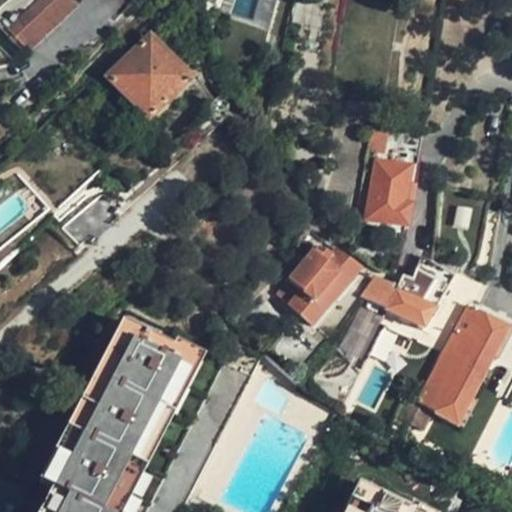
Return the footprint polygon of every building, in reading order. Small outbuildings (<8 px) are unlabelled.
[(24,0),(0,21),(6,29),(40,0),(24,0)] [(74,7),(68,0),(40,0),(6,29),(26,53),(74,7)] [(0,46),(12,62),(24,52),(4,28),(0,23),(0,46)] [(189,81),(150,40),(108,78),(147,121),(189,81)] [(354,115),(384,122),(385,120),(388,105),(358,98),(354,115)] [(384,122),(378,146),(391,148),(397,123),(385,120),(384,122)] [(368,218),(406,229),(417,189),(409,186),(413,170),(384,162),(368,218)] [(312,327),(359,271),(330,249),(325,254),(320,250),(311,259),(308,257),(275,297),(312,327)] [(449,277),(420,265),(420,266),(410,288),(402,284),(396,297),(376,287),(361,307),(421,338),(449,277)] [(456,427),(507,328),(464,308),(416,405),(404,400),(394,419),(421,434),(431,415),(456,427)] [(218,374),(124,326),(117,339),(212,387),(218,374)] [(146,511),(212,387),(117,339),(31,499),(46,508),(43,511),(146,511)] [(407,511),(360,488),(347,511),(407,511)]
